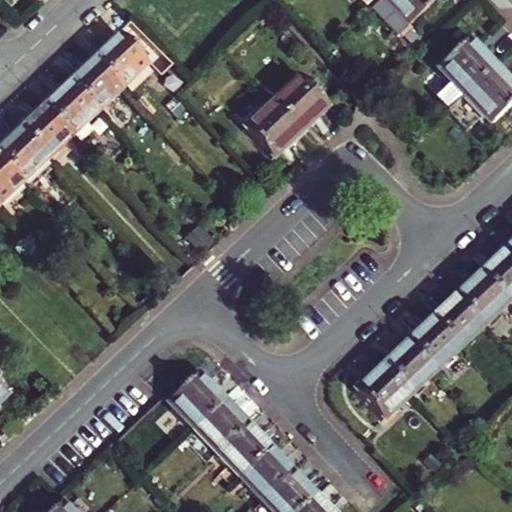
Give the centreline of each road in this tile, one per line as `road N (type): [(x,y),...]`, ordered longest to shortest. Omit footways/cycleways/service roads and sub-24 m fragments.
road 1 (residential): [(439,241),(349,155),(191,302)]
road 2 (residential): [(0,482),(191,302)]
road 3 (residential): [(278,391),(439,241)]
road 4 (residential): [(191,302),(278,391)]
road 5 (residential): [(278,391),(365,480)]
